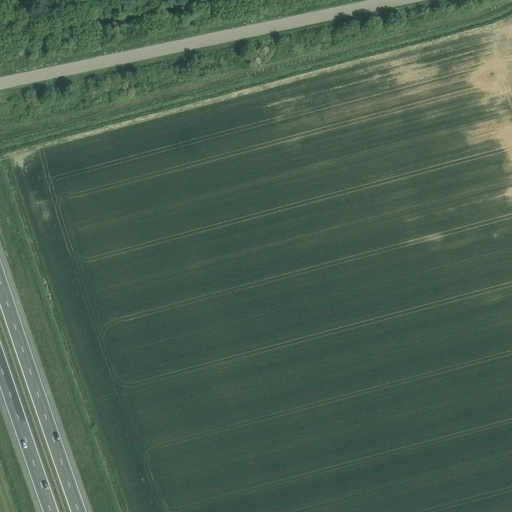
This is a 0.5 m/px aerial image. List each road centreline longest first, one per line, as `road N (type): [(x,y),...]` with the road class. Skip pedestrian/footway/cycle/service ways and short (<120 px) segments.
road 1 (unclassified): [(0,83),(399,0)]
road 2 (motorway): [(79,511),(0,276)]
road 3 (motorway): [(0,363),(51,511)]
